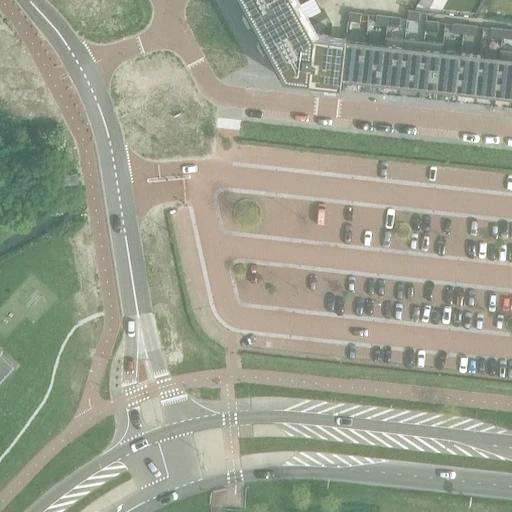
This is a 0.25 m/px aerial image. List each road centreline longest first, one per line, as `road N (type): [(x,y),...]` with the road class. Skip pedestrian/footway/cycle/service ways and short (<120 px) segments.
road 1 (secondary): [(511,445),(273,417),(174,430)]
road 2 (secondary): [(174,491),(287,472),(511,492)]
road 3 (residential): [(192,62),(211,91),(242,99),(511,128)]
road 4 (unclassified): [(139,319),(119,216),(112,107)]
road 5 (secondary): [(142,441),(35,511)]
road 6 (unclassified): [(139,319),(131,398),(142,441)]
